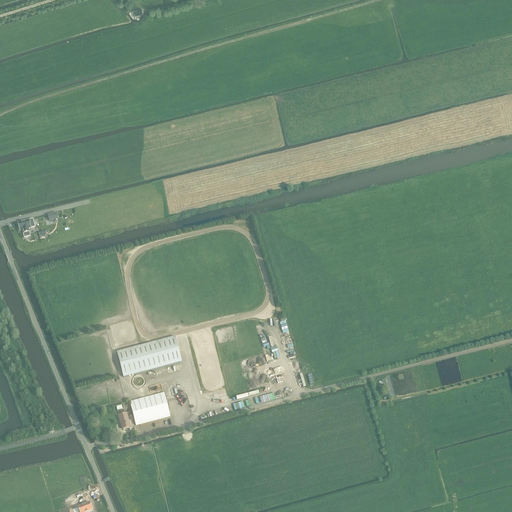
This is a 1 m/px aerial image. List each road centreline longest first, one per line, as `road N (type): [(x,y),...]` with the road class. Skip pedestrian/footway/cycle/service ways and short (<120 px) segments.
road 1 (track): [(0,117),(94,82),(383,0)]
road 2 (tertiary): [(113,511),(0,233)]
